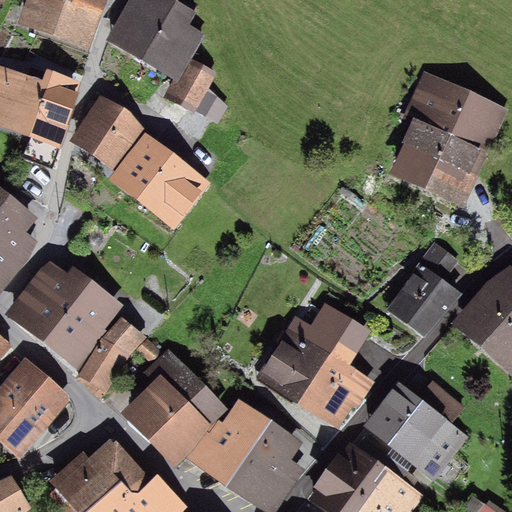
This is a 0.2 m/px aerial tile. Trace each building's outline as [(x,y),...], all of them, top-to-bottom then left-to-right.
[(31,0),(25,18),(57,30),(67,0),(31,0)] [(67,0),(57,30),(89,42),(102,8),(95,5),(96,0),(67,0)] [(111,37),(176,74),(197,37),(182,28),(194,6),(183,0),(150,0),(147,7),(138,3),(137,5),(132,1),(111,37)] [(192,63),(173,98),(193,110),(213,75),(192,63)] [(1,72),(0,74),(0,121),(32,134),(52,79),(52,77),(33,70),(28,82),(1,72)] [(66,106),(73,87),(52,79),(32,134),(34,135),(25,158),(52,168),(73,109),(66,106)] [(422,117),(397,169),(429,185),(461,114),(467,101),(427,82),(413,112),(422,117)] [(473,151),(484,127),(496,132),(503,117),(467,101),(461,114),(429,185),(460,198),(478,161),(473,159),(476,153),(473,151)] [(86,117),(89,119),(76,139),(117,167),(142,131),(126,120),(128,117),(109,105),(100,118),(90,111),(86,117)] [(116,177),(175,222),(200,188),(141,144),(116,177)] [(0,285),(32,245),(19,235),(29,222),(0,198),(0,285)] [(445,305),(448,308),(457,298),(439,284),(456,262),(435,246),(418,269),(419,270),(409,283),(411,285),(392,309),(423,334),(445,305)] [(79,363),(98,341),(92,336),(113,309),(73,278),(71,281),(61,273),(58,277),(50,270),(14,313),(79,363)] [(511,307),(511,275),(510,274),(494,292),(511,307)] [(321,338),(319,341),(351,360),(376,317),(335,292),(310,332),(321,338)] [(511,307),(494,292),(465,325),(486,343),(511,314),(511,307)] [(511,314),(486,343),(511,365),(511,314)] [(83,372),(80,381),(100,400),(128,359),(124,355),(138,337),(117,325),(83,372)] [(366,392),(362,389),(366,382),(292,336),(287,343),(283,340),(261,375),(265,378),(264,379),(338,426),(353,403),(357,406),(366,392)] [(148,341),(139,350),(148,360),(157,350),(148,341)] [(174,459),(204,431),(221,411),(166,356),(150,372),(164,386),(133,416),(174,459)] [(0,432),(24,453),(47,426),(41,421),(63,395),(32,368),(18,385),(12,380),(0,393),(0,432)] [(433,474),(461,437),(398,387),(369,424),(375,428),(374,430),(433,474)] [(423,402),(450,424),(462,409),(435,387),(423,402)] [(270,509),(296,471),(283,462),(294,447),(240,411),(224,434),(213,426),(192,456),(270,509)] [(406,472),(369,444),(362,453),(383,468),(400,480),(406,472)] [(330,476),(314,499),(331,511),(361,511),(378,490),(371,484),(383,468),(362,453),(361,455),(351,448),(346,455),(348,457),(333,478),(330,476)] [(96,511),(120,489),(126,496),(137,487),(107,453),(92,466),(83,455),(55,480),(72,500),(63,507),(66,511),(96,511)] [(408,511),(418,499),(398,484),(400,480),(383,468),(371,484),(378,490),(361,511),(408,511)] [(145,493),(138,486),(137,487),(126,496),(120,489),(96,511),(165,511),(176,502),(162,487),(159,491),(153,485),(145,493)] [(0,511),(20,511),(6,488),(0,491),(0,511)]
